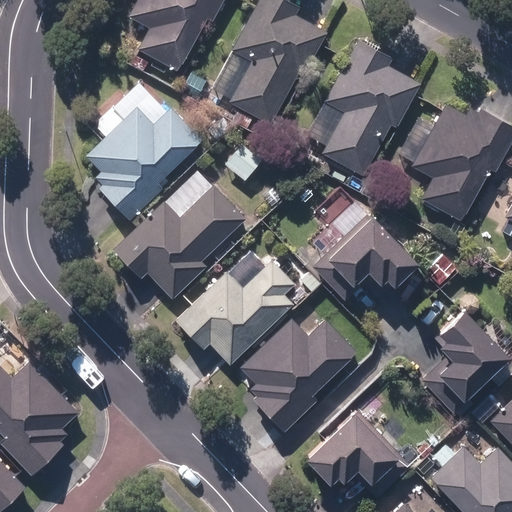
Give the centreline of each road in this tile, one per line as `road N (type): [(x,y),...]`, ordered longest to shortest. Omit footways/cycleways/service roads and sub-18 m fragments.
road 1 (residential): [(47,0),(32,54),(32,256),(43,278),(166,410)]
road 2 (residential): [(166,410),(265,511)]
road 3 (residential): [(166,410),(67,511)]
